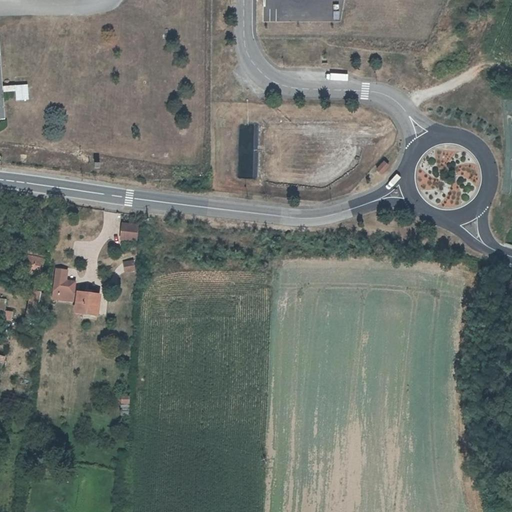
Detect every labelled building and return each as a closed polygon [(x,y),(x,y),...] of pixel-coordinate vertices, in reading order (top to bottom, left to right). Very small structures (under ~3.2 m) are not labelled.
[(36,15),(36,50),(85,50),(85,15),(36,15)] [(0,49),(0,120),(5,120),(3,94),(15,93),(16,101),(28,101),(26,83),(16,83),(15,87),(3,88),(0,49)] [(379,175),(387,167),(383,162),(375,170),(379,175)] [(136,223),(121,221),(120,236),(135,239),(136,223)] [(25,256),(23,273),(41,276),(43,258),(25,256)] [(132,259),(123,259),(124,269),(133,268),(132,259)] [(54,294),(68,296),(69,285),(65,284),(66,274),(56,273),(54,294)] [(39,308),(40,291),(32,290),(30,307),(39,308)] [(86,294),(77,293),(75,312),(96,315),(99,295),(90,294),(90,291),(87,291),(86,294)] [(13,312),(5,310),(7,300),(0,298),(0,320),(11,322),(13,312)]
